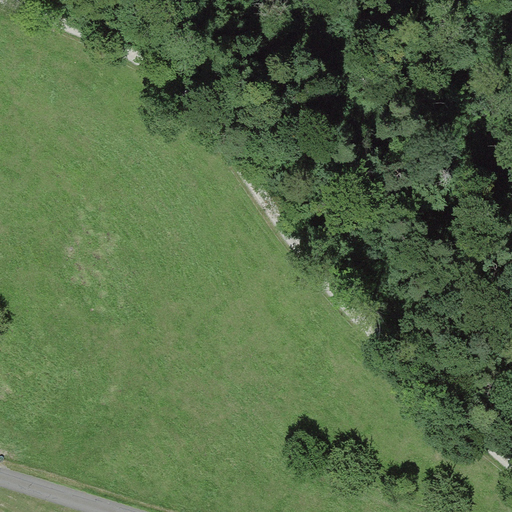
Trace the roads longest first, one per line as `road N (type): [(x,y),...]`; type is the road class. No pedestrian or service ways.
road 1 (track): [(511,461),(342,300),(185,92),(111,46),(10,0)]
road 2 (unclassified): [(0,476),(116,511)]
